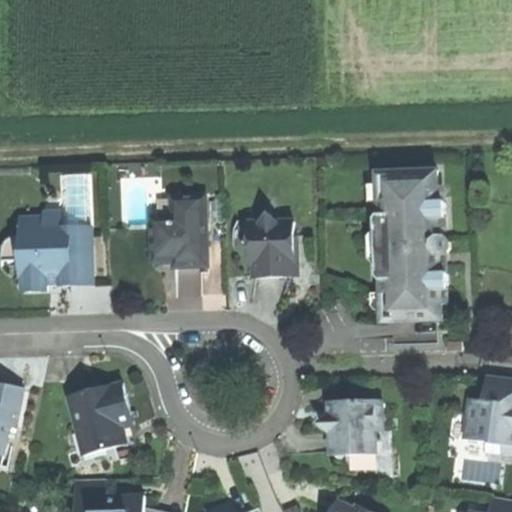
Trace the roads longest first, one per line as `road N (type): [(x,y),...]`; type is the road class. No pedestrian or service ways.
road 1 (track): [(0,156),(511,141)]
road 2 (residential): [(118,330),(162,371),(194,435),(220,446),(261,438),(282,420),(288,375),(265,335),(244,324),(173,323)]
